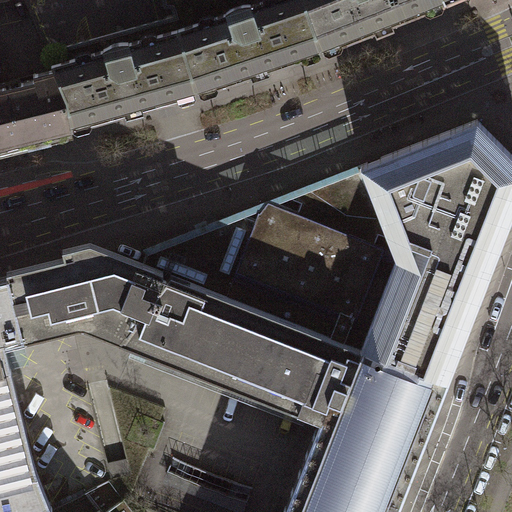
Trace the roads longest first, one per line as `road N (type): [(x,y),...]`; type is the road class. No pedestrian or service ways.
road 1 (tertiary): [(0,214),(291,124),(434,67)]
road 2 (tertiary): [(446,511),(511,344)]
